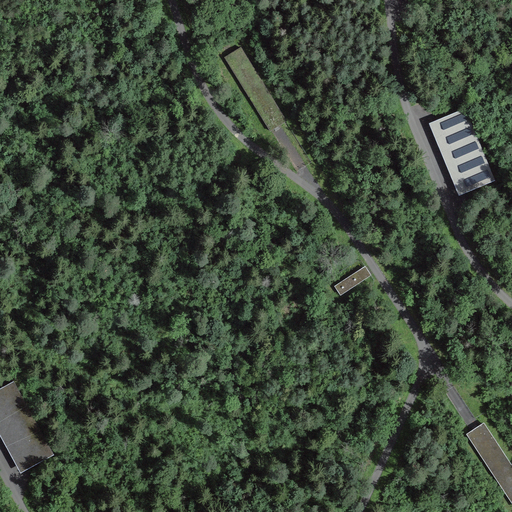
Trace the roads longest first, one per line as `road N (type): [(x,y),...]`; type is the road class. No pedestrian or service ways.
road 1 (track): [(172,0),(199,75),(237,127),(334,212),(429,351),(428,375),(369,511)]
road 2 (track): [(388,0),(433,189),(466,250),(511,298)]
